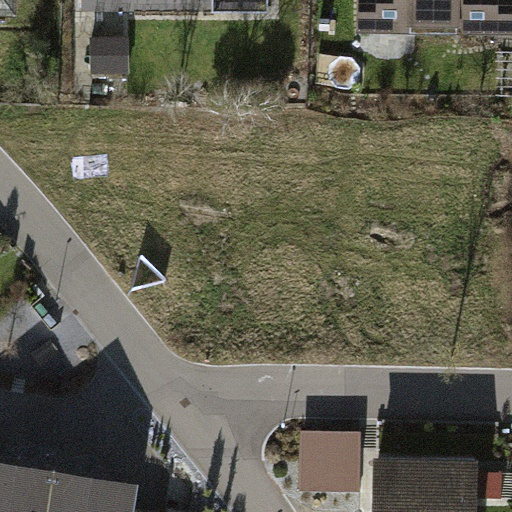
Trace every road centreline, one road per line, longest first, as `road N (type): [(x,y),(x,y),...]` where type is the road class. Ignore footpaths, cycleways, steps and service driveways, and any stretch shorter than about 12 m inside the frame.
road 1 (residential): [(511,394),(283,389),(189,410)]
road 2 (residential): [(0,186),(72,261),(189,410)]
road 3 (residential): [(189,410),(265,511)]
